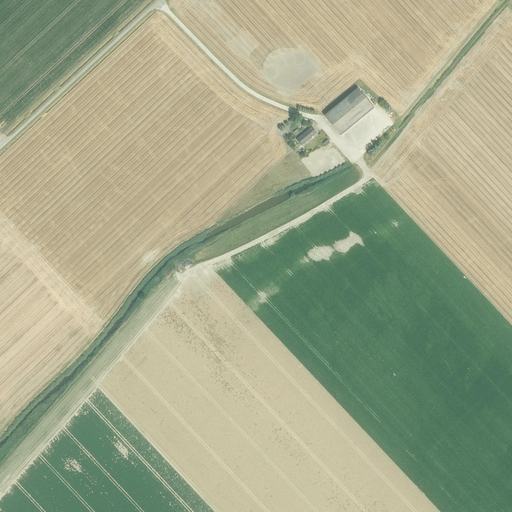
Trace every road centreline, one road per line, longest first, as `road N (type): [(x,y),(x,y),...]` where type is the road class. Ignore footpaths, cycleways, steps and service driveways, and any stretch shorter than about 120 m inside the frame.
road 1 (unknown): [(156,2),(221,68),(254,94),(325,127),(354,161)]
road 2 (unclassified): [(0,147),(159,0)]
